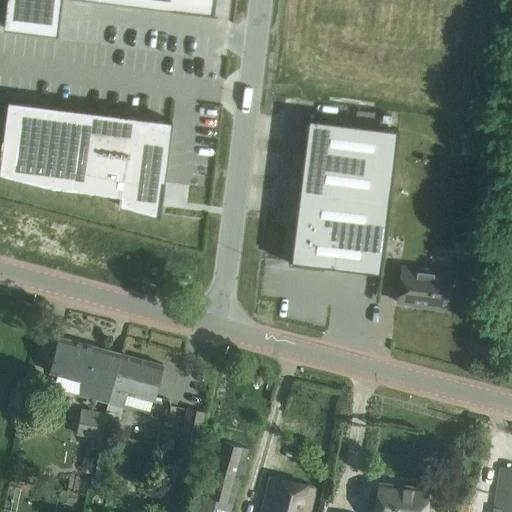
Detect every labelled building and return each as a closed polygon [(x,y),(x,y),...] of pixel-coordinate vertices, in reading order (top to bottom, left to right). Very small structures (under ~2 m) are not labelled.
[(5,0),(2,27),(58,34),(61,0),(110,0),(213,13),(215,0),(5,0)] [(8,95),(0,153),(0,173),(59,189),(60,187),(119,195),(118,205),(140,210),(155,214),(158,193),(163,193),(164,180),(172,119),(8,95)] [(397,128),(307,116),(298,188),(388,199),(397,128)] [(388,199),(298,188),(293,224),(384,236),(388,199)] [(322,267),(322,265),(379,272),(384,236),(293,224),(293,228),(291,227),(287,263),(322,267)] [(383,282),(393,283),(396,268),(386,266),(383,282)] [(399,281),(396,301),(412,303),(412,305),(417,305),(418,301),(428,302),(427,307),(448,309),(449,299),(473,303),(477,274),(452,271),(416,267),(415,271),(400,269),(399,281)] [(59,336),(49,371),(82,380),(78,394),(108,402),(122,406),(126,392),(154,400),(163,364),(121,352),(59,336)] [(175,464),(171,485),(191,488),(206,410),(187,406),(175,464)] [(80,410),(76,433),(90,435),(108,438),(110,438),(113,419),(113,416),(104,414),(80,410)] [(199,493),(193,511),(229,511),(248,447),(218,439),(209,437),(203,456),(193,491),(199,493)] [(511,511),(511,467),(500,466),(494,508),(488,507),(486,511),(511,511)] [(13,472),(12,480),(23,482),(25,474),(13,472)] [(309,511),(311,507),(315,488),(269,476),(260,511),(309,511)] [(425,511),(428,488),(378,483),(374,511),(425,511)]
